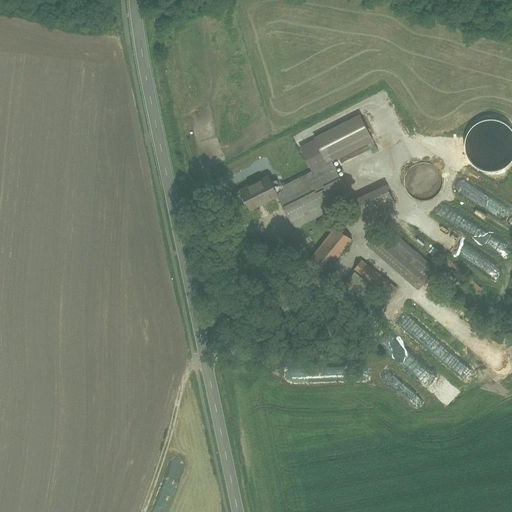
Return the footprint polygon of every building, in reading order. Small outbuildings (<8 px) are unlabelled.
[(312,132),(326,159),(329,158),(371,137),(358,110),(312,132)] [(326,159),(273,186),(277,194),(292,225),(348,197),(329,158),(326,159)] [(415,199),(421,201),(427,200),(433,198),(438,193),(441,187),(442,181),(441,174),(437,168),(432,164),(425,162),(419,162),(412,164),(408,168),(404,174),(403,180),(403,186),(406,192),(410,196),(415,199)] [(266,170),(236,185),(247,208),(277,194),(273,186),(266,170)] [(384,183),(351,197),(360,216),(392,202),(384,183)] [(381,220),(365,239),(410,277),(426,259),(381,220)] [(334,222),(301,264),(318,278),(352,236),(334,222)] [(483,233),(478,238),(499,256),(509,245),(486,225),(481,231),(483,233)] [(292,226),(281,234),(291,250),(302,243),(292,226)] [(358,258),(350,268),(385,295),(393,285),(358,258)]
